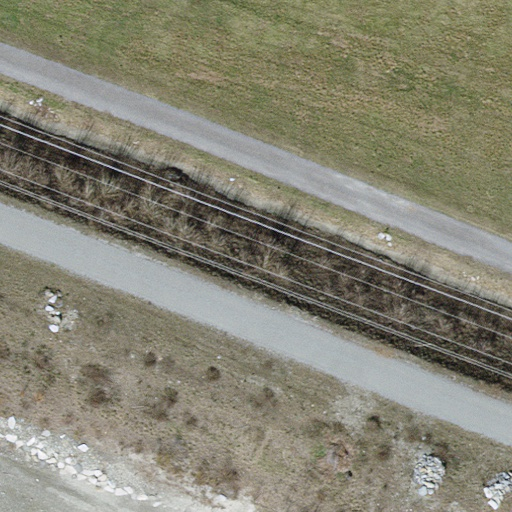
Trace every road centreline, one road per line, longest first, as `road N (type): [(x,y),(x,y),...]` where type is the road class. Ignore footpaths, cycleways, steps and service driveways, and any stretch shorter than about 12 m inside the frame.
road 1 (track): [(0,56),(511,259)]
road 2 (unclassified): [(511,427),(0,224)]
